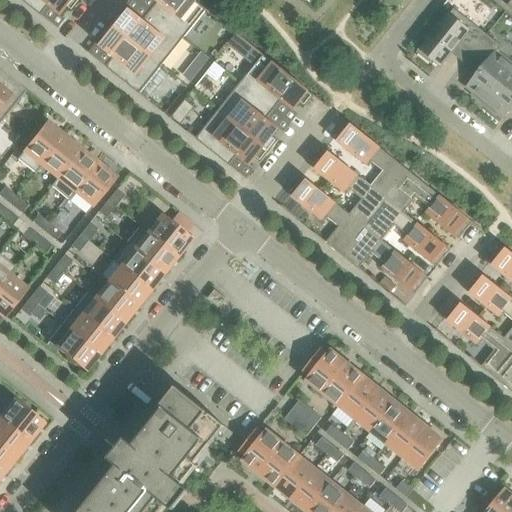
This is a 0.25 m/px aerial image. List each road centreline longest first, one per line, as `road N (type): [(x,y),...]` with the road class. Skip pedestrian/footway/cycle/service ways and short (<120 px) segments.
road 1 (residential): [(14,511),(240,226)]
road 2 (residential): [(240,226),(47,70)]
road 3 (residential): [(427,0),(382,59),(511,165)]
road 4 (residential): [(396,348),(240,226)]
road 5 (residential): [(511,441),(396,348)]
road 6 (residential): [(240,226),(329,111)]
road 7 (residential): [(396,348),(481,241)]
